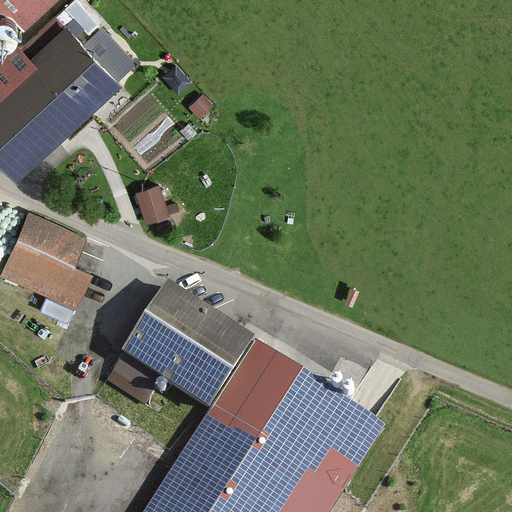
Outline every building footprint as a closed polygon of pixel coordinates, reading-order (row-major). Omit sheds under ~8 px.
[(0,0),(0,44),(50,0),(0,0)] [(0,87),(0,166),(16,184),(140,68),(103,28),(82,48),(66,28),(0,87)] [(168,183),(142,192),(154,226),(180,217),(168,183)] [(25,211),(0,270),(0,276),(75,308),(92,266),(73,258),(82,235),(25,211)] [(104,379),(146,405),(163,377),(211,406),(255,340),(164,283),(104,379)] [(325,511),(381,423),(255,340),(211,406),(143,511),(325,511)]
